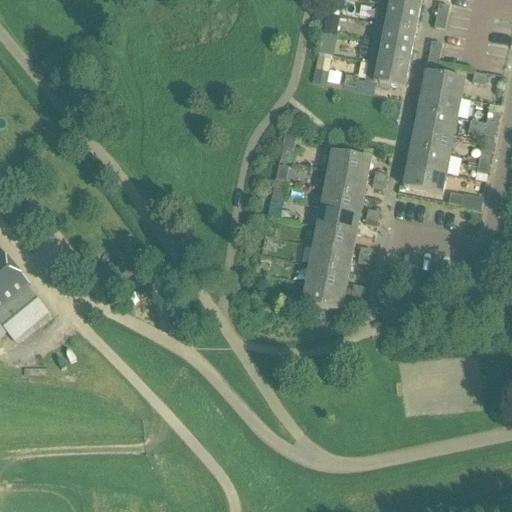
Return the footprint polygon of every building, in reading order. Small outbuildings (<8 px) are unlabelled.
[(381,0),(380,8),(419,15),(422,0),(381,0)] [(439,7),(437,19),(447,21),(449,9),(439,7)] [(380,8),(377,27),(415,35),(419,15),(380,8)] [(447,21),(437,19),(435,31),(445,33),(447,21)] [(377,27),(373,46),(412,54),(415,35),(377,27)] [(432,45),(429,57),(440,59),(442,47),(432,45)] [(373,46),(369,65),(408,73),(412,54),(373,46)] [(440,59),(429,57),(427,68),(437,70),(440,59)] [(408,73),(369,65),(365,84),(404,92),(408,73)] [(315,72),(313,83),(312,86),(326,89),(327,85),(329,75),(319,73),(315,72)] [(426,74),(422,94),(461,102),(465,82),(426,74)] [(487,78),(475,75),(473,86),(485,88),(487,78)] [(356,91),(358,83),(358,80),(346,78),(344,88),(356,91)] [(12,89),(0,97),(0,109),(5,116),(22,104),(12,89)] [(422,94),(418,113),(458,121),(461,102),(422,94)] [(418,113),(415,132),(454,140),(458,121),(418,113)] [(489,115),(487,126),(497,128),(499,117),(489,115)] [(470,135),(484,138),(494,140),(497,128),(487,126),(486,127),(472,124),(470,135)] [(415,132),(411,151),(450,158),(454,140),(415,132)] [(285,149),(282,164),(292,165),(295,151),(297,140),(287,138),(285,149)] [(411,151),(407,170),(446,177),(450,158),(411,151)] [(481,152),(479,164),(489,166),(492,154),(481,152)] [(332,154),(328,174),(367,181),(371,162),(332,154)] [(489,166),(479,164),(477,176),(487,178),(489,166)] [(456,182),(467,184),(470,168),(459,166),(456,182)] [(302,185),(305,173),(292,170),(289,182),(302,185)] [(446,177),(407,170),(404,189),(443,197),(446,177)] [(328,174),(325,193),(364,200),(367,181),(328,174)] [(376,175),(374,183),(386,185),(387,177),(376,175)] [(386,185),(374,183),(373,190),(384,192),(386,185)] [(271,201),(284,204),(286,195),(273,192),(271,201)] [(325,193),(321,212),(360,219),(364,200),(325,193)] [(463,208),(462,210),(481,214),(483,203),(453,197),(451,206),(463,208)] [(271,201),(267,220),(280,223),(284,204),(271,201)] [(321,212),(317,230),(356,238),(360,219),(321,212)] [(368,213),(367,220),(378,223),(380,215),(368,213)] [(378,223),(367,220),(365,228),(377,230),(378,223)] [(317,230),(314,249),(353,257),(356,238),(317,230)] [(314,249),(310,268),(349,276),(353,257),(314,249)] [(0,340),(8,334),(18,347),(53,319),(28,290),(31,288),(0,250),(0,340)] [(361,251),(359,258),(371,260),(372,253),(361,251)] [(371,260),(359,258),(358,265),(369,268),(371,260)] [(310,268),(306,287),(345,294),(349,276),(310,268)] [(345,294),(306,287),(302,307),(341,314),(345,294)] [(353,288),(352,296),(363,298),(365,291),(353,288)] [(363,298),(352,296),(350,303),(362,305),(363,298)]
